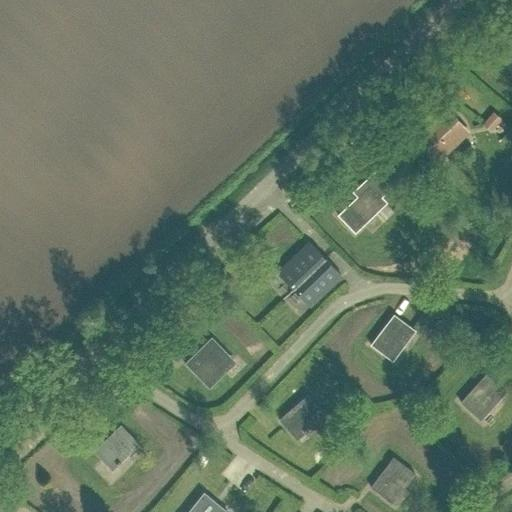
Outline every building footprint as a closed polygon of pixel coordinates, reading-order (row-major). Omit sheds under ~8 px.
[(511,49),(503,59),(511,68),(511,49)] [(448,118),(442,112),(419,134),(425,140),(422,144),(430,153),(434,149),(440,156),(463,134),(457,127),(461,124),(452,115),(448,118)] [(391,187),(374,171),(353,192),(356,196),(337,215),(355,233),(387,201),(382,196),(391,187)] [(292,257),(325,291),(340,275),(308,242),(292,257)] [(325,291),(292,257),(277,273),(309,306),(325,291)] [(415,330),(393,313),(370,344),(392,361),(415,330)] [(225,373),(219,367),(231,355),(211,336),(184,363),(209,388),(225,373)] [(506,391),(485,373),(460,401),(480,420),(506,391)] [(326,415),(307,394),(278,419),(296,440),(326,415)] [(139,444),(120,424),(93,450),(112,470),(139,444)] [(415,473),(393,456),(370,486),(392,503),(415,473)] [(222,511),(201,492),(181,511),(222,511)]
